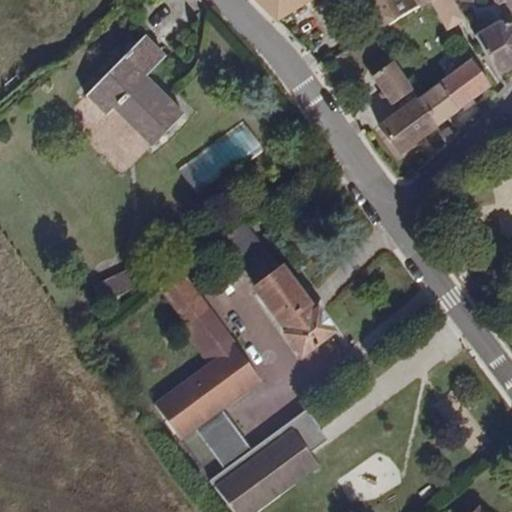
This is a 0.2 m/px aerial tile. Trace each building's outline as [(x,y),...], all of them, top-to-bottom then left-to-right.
[(262,0),(285,23),(322,0),(262,0)] [(374,37),(420,13),(413,0),(411,0),(398,7),(377,17),(369,3),(358,9),(374,37)] [(377,17),(398,7),(394,0),(375,0),(369,3),(377,17)] [(436,6),(432,0),(413,0),(420,13),(436,6)] [(511,0),(502,0),(503,1),(497,5),(502,15),(509,11),(511,16),(511,0)] [(205,102),(163,67),(179,48),(156,27),(100,92),(123,113),(133,104),(171,140),(205,102)] [(511,31),(509,30),(480,48),(500,86),(511,84),(511,31)] [(492,98),(471,67),(418,101),(439,134),(492,98)] [(415,97),(396,68),(381,75),(400,106),(415,97)] [(439,134),(418,101),(381,124),(403,158),(439,134)] [(333,335),(243,224),(219,243),(307,354),(333,335)] [(252,377),(167,268),(147,284),(178,323),(232,394),(252,377)] [(103,308),(137,291),(127,270),(92,287),(103,308)] [(216,407),(232,394),(178,323),(172,329),(199,361),(146,406),(175,440),(189,429),(216,407)] [(264,439),(306,408),(301,400),(260,434),(264,439)] [(249,443),(216,407),(189,429),(223,467),(249,443)] [(232,511),(254,511),(318,466),(310,455),(296,433),(314,421),(306,408),(264,439),(223,467),(208,478),(232,511)] [(310,455),(327,442),(314,421),(296,433),(310,455)] [(223,467),(264,439),(260,434),(249,443),(223,467)] [(476,511),(462,502),(455,511),(476,511)]
